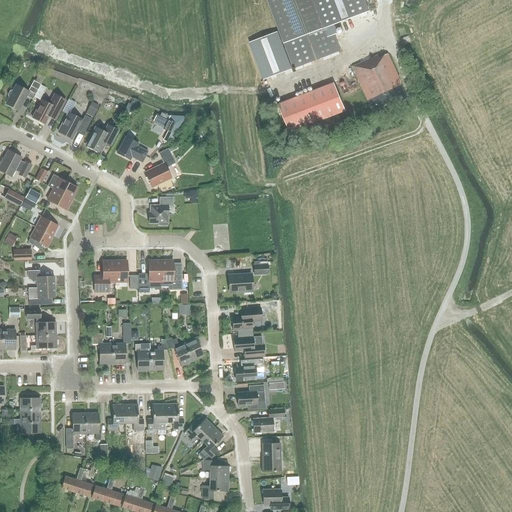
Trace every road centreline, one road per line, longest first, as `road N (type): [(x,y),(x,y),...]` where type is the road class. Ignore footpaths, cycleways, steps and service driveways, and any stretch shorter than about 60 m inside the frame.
road 1 (unclassified): [(398,511),(435,322),(441,326),(511,288)]
road 2 (residential): [(126,242),(182,243),(206,264),(218,385)]
road 3 (residential): [(0,133),(121,193),(126,242)]
road 4 (residential): [(67,370),(74,251),(88,241),(126,242)]
road 5 (residential): [(218,385),(87,389),(67,370)]
road 6 (residential): [(247,511),(236,432),(221,416),(218,385)]
